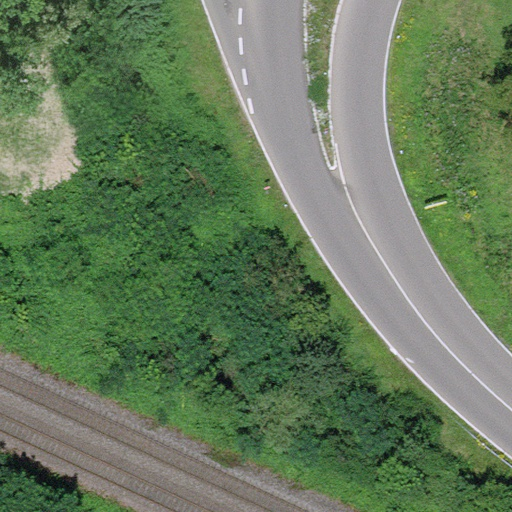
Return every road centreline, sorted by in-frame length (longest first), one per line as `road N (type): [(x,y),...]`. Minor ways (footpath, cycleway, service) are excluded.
road 1 (primary): [(388,272),(361,153),(353,41),(373,0)]
road 2 (primary): [(277,77),(309,170),(388,272)]
road 3 (primary): [(388,272),(450,354),(511,411)]
